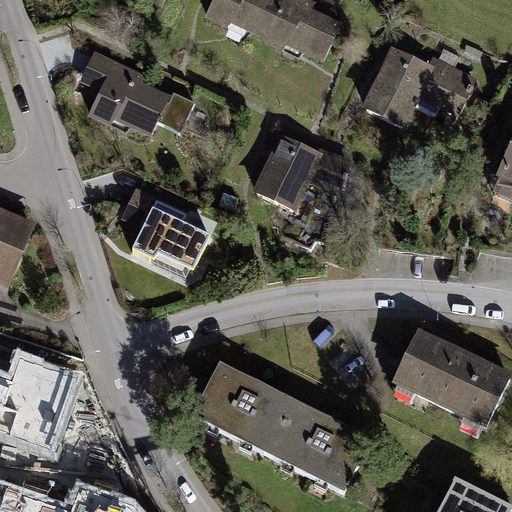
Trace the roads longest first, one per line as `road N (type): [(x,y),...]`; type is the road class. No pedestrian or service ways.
road 1 (residential): [(109,354),(231,306),(302,294),(412,290),(511,303)]
road 2 (residential): [(56,180),(1,0)]
road 3 (residential): [(109,354),(56,180)]
road 4 (residential): [(193,511),(158,468),(109,354)]
